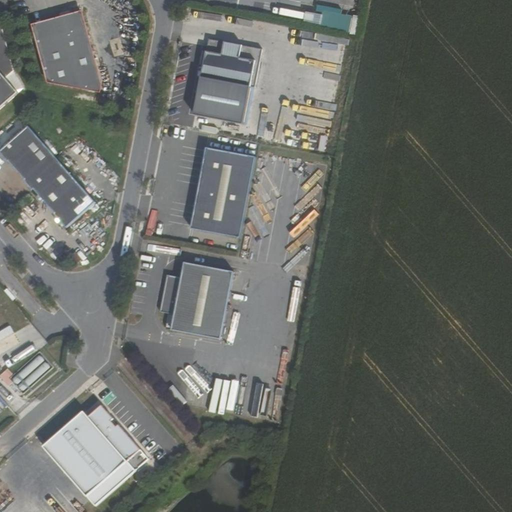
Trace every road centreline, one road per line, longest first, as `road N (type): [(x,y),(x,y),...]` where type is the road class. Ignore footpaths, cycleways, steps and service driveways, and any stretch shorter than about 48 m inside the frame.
road 1 (unknown): [(128,210),(126,244),(270,261),(258,335),(240,351),(104,334)]
road 2 (unknown): [(171,12),(268,36),(283,56),(282,98)]
